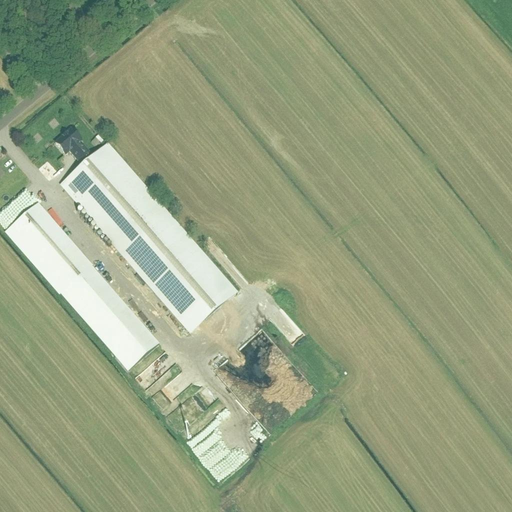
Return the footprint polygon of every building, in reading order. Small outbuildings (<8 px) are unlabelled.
[(81,143),(71,131),(66,135),(65,135),(61,138),(62,139),(54,145),(65,158),(69,154),(72,156),(71,157),(79,166),(90,157),(79,145),(81,143)] [(90,145),(94,150),(101,144),(97,140),(90,145)] [(191,335),(235,296),(106,148),(61,187),(191,335)] [(47,181),(53,174),(45,167),(39,174),(47,181)] [(128,374),(158,348),(37,208),(6,235),(128,374)] [(0,214),(0,216),(3,220),(9,220),(13,217),(13,216),(19,216),(22,212),(19,209),(6,209),(0,214)] [(0,219),(0,226),(2,229),(8,229),(9,228),(6,228),(1,222),(3,220),(0,219)] [(232,333),(222,338),(225,345),(235,340),(232,333)] [(210,455),(216,461),(226,451),(220,445),(210,455)]
